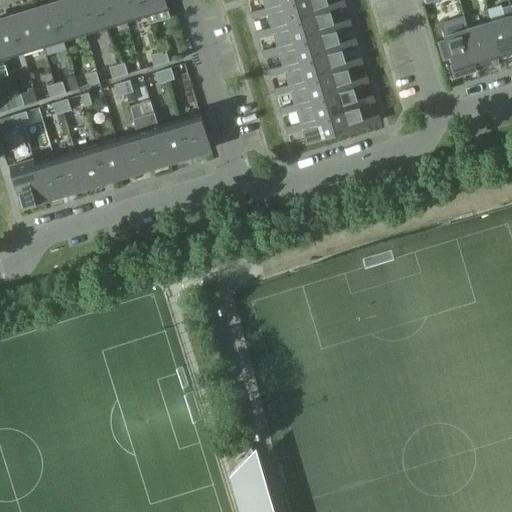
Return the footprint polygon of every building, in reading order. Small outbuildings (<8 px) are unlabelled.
[(74,0),(67,0),(54,4),(64,38),(85,32),(74,0)] [(97,0),(74,0),(85,32),(105,26),(97,0)] [(119,0),(97,0),(105,26),(126,20),(119,0)] [(142,0),(119,0),(127,24),(148,17),(147,13),(142,0)] [(165,0),(142,0),(147,13),(168,7),(165,0)] [(288,0),(266,7),(251,12),(253,18),(268,14),(271,26),(301,17),(295,0),(288,0)] [(327,0),(295,0),(301,17),(301,19),(330,10),(345,6),(343,0),(340,0),(328,4),(327,0)] [(54,4),(33,10),(43,45),(63,39),(64,38),(54,4)] [(505,16),(491,21),(502,59),(511,55),(511,8),(511,4),(502,7),(505,16)] [(33,10),(12,17),(22,51),(43,45),(33,10)] [(330,10),(301,19),(306,36),(307,38),(336,29),(351,25),(349,18),(334,23),(330,10)] [(438,41),(437,41),(437,42),(438,42),(443,59),(443,60),(443,61),(444,60),(451,58),(456,73),(479,66),(468,28),(464,15),(440,22),(444,35),(445,39),(438,42),(438,41)] [(12,17),(0,20),(0,51),(2,57),(22,51),(12,17)] [(271,26),(257,31),(259,37),(273,33),(277,45),(306,36),(301,19),(301,17),(271,26)] [(491,21),(468,28),(479,66),(502,59),(491,21)] [(336,29),(307,38),(312,56),(313,57),(342,48),(357,44),(355,37),(340,42),(336,29)] [(277,45),(262,50),(264,56),(279,52),(283,65),(312,56),(307,38),(306,36),(277,45)] [(342,48),(313,57),(318,75),(318,76),(348,68),(362,63),(360,57),(346,61),(342,48)] [(166,50),(158,52),(162,64),(169,61),(166,50)] [(158,52),(151,54),(154,66),(162,64),(158,52)] [(283,65),(268,69),(270,75),(285,71),(289,84),(318,75),(313,57),(312,56),(283,65)] [(124,62),(117,64),(120,76),(128,74),(124,62)] [(117,64),(109,67),(113,78),(120,76),(117,64)] [(171,67),(163,69),(167,81),(175,78),(171,67)] [(348,68),(318,76),(324,94),(324,95),(353,87),(368,82),(366,76),(351,80),(348,68)] [(163,69),(156,72),(159,83),(167,81),(163,69)] [(96,71),(89,73),(92,85),(100,82),(96,71)] [(289,84),(274,88),(276,95),(291,90),(295,103),(324,94),(318,76),(318,75),(289,84)] [(130,79),(122,82),(126,93),(133,91),(130,79)] [(63,81),(55,83),(58,95),(66,92),(63,81)] [(122,82),(114,84),(118,96),(126,93),(122,82)] [(55,83),(47,85),(51,97),(58,95),(55,83)] [(353,87),(324,95),(329,113),(330,115),(359,106),(374,101),(372,95),(357,99),(353,87)] [(88,92),(81,94),(84,106),(92,103),(88,92)] [(21,93),(13,96),(17,107),(25,105),(21,93)] [(295,103),(280,107),(282,114),(297,109),(300,122),(329,113),(324,95),(324,94),(295,103)] [(13,96),(6,98),(9,109),(17,107),(13,96)] [(68,98),(60,101),(64,112),(71,110),(68,98)] [(60,101),(52,103),(56,114),(64,112),(60,101)] [(359,106),(330,115),(336,134),(339,133),(352,129),(367,124),(380,120),(378,114),(363,119),(359,106)] [(26,111),(19,113),(22,124),(30,122),(26,111)] [(19,113),(11,115),(14,127),(22,124),(19,113)] [(200,113),(179,119),(189,154),(210,147),(200,113)] [(300,122),(286,126),(287,133),(302,128),(306,143),(319,139),(331,135),(336,134),(330,115),(329,113),(300,122)] [(179,119),(158,126),(168,160),(189,154),(179,119)] [(158,126),(137,132),(148,166),(168,160),(158,126)] [(137,132),(117,138),(127,172),(148,166),(137,132)] [(117,138),(96,144),(106,178),(127,172),(117,138)] [(96,144),(75,151),(85,185),(106,178),(96,144)] [(75,151),(55,157),(65,191),(85,185),(75,151)] [(33,158),(32,159),(44,197),(65,191),(55,157),(35,163),(33,158)] [(32,159),(11,165),(23,204),(44,197),(32,159)] [(238,464),(229,474),(240,511),(269,511),(249,444),(234,461),(238,464)]
